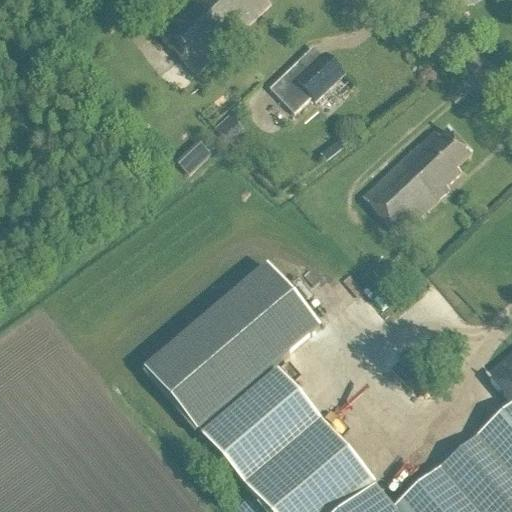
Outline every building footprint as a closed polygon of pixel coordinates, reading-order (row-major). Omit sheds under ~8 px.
[(268,0),(194,0),(155,38),(197,82),(271,10),(265,4),(268,0)] [(292,118),(309,101),(316,108),(344,81),(324,60),(322,62),(311,52),(268,94),(292,118)] [(230,120),(214,134),(227,148),(230,145),(243,134),(230,120)] [(472,162),(449,136),(439,144),(434,138),(363,203),(399,242),(449,195),(447,193),(461,180),(457,175),(472,162)] [(199,145),(176,167),(189,181),(212,159),(199,145)] [(144,375),(197,437),(320,333),(267,271),(144,375)] [(511,409),(511,359),(487,380),(511,409)] [(202,442),(244,492),(320,427),(278,377),(203,441),(202,442)] [(511,412),(477,443),(511,483),(511,412)] [(326,434),(320,427),(244,492),(261,511),(347,511),(374,490),(326,434)] [(511,511),(511,483),(477,443),(438,476),(395,511),(511,511)] [(392,511),(374,490),(347,511),(392,511)]
